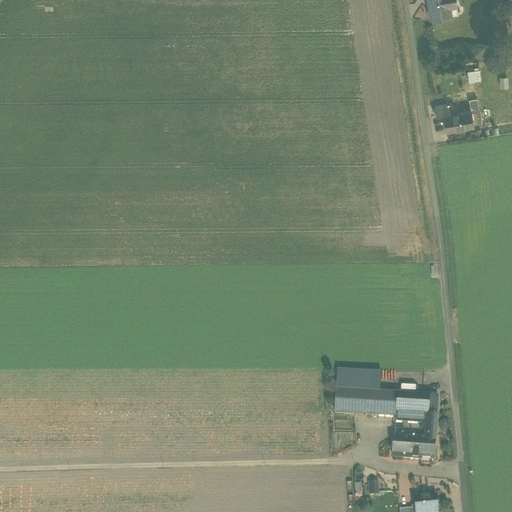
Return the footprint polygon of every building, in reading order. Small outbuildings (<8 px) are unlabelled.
[(454,0),(428,0),(431,18),(450,15),(448,1),(455,0),(454,0)] [(455,0),(448,1),(450,15),(457,14),(455,0)] [(508,87),(507,76),(499,76),(500,87),(508,87)] [(477,98),(469,99),(470,110),(471,110),(471,112),(479,111),(477,98)] [(452,102),(434,105),(436,117),(443,116),(443,115),(454,113),(452,102)] [(454,113),(443,115),(443,116),(446,132),(474,127),(471,112),(471,110),(470,110),(454,113)] [(397,394),(336,391),(334,414),(395,418),(396,415),(397,394)] [(427,397),(397,394),(396,415),(410,416),(426,417),(427,397)] [(437,397),(427,397),(426,417),(436,418),(437,397)] [(410,416),(396,415),(395,418),(395,423),(409,424),(410,416)] [(426,417),(410,416),(409,424),(425,425),(426,417)] [(425,425),(424,440),(417,440),(416,460),(433,462),(436,418),(426,417),(425,425)] [(417,440),(404,439),(404,432),(395,431),(394,431),(392,459),(416,460),(417,440)] [(377,494),(377,486),(369,486),(369,494),(377,494)] [(428,499),(414,500),(415,510),(414,511),(437,511),(436,497),(428,498),(428,499)]
